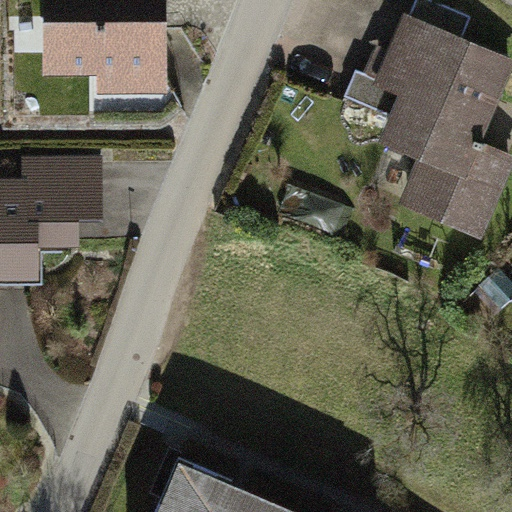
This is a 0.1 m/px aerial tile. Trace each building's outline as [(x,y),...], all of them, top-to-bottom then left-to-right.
[(178,95),(173,0),(44,0),(49,83),(102,80),(103,99),(178,95)] [(511,90),(511,65),(408,20),(377,90),(405,102),(385,148),(422,164),(402,207),(484,243),(511,179),(511,164),(484,152),(511,90)] [(106,225),(104,157),(21,159),(22,183),(0,183),(0,279),(45,279),(43,226),(106,225)] [(0,345),(8,310),(0,307),(0,345)] [(293,511),(188,469),(170,511),(293,511)]
